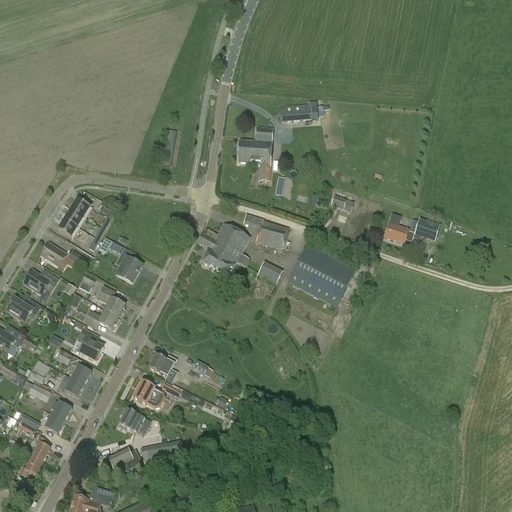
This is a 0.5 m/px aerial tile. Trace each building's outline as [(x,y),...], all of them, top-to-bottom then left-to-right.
[(311,106),(279,108),(280,124),(312,122),(311,106)] [(240,144),(239,165),(260,166),(259,184),(271,185),(272,167),(271,167),(272,146),(273,129),(257,128),(256,145),(240,144)] [(167,153),(175,154),(176,132),(169,131),(167,153)] [(276,196),(284,197),(287,179),(279,178),(276,196)] [(336,193),(331,208),(351,215),(354,204),(347,202),(348,197),(336,193)] [(78,202),(71,212),(84,220),(91,210),(78,202)] [(102,208),(99,213),(106,216),(104,220),(106,221),(101,230),(106,233),(112,222),(111,222),(115,215),(102,208)] [(71,212),(64,222),(78,230),(84,220),(71,212)] [(392,217),(384,240),(404,246),(405,243),(409,234),(409,232),(398,228),(401,220),(392,217)] [(64,222),(58,232),(72,241),(78,230),(64,222)] [(260,231),(256,244),(282,252),(289,230),(263,222),(260,231)] [(202,237),(197,246),(207,251),(206,253),(200,264),(227,279),(233,268),(236,269),(237,266),(245,269),(249,261),(242,257),(250,240),(224,226),(218,237),(208,232),(205,237),(203,236),(202,236),(202,237)] [(414,235),(414,237),(435,244),(439,234),(417,226),(414,235)] [(168,229),(164,241),(172,244),(176,233),(168,229)] [(101,230),(95,241),(100,244),(106,233),(101,230)] [(95,241),(89,251),(94,254),(100,244),(95,241)] [(112,244),(109,250),(110,251),(121,257),(124,258),(127,252),(112,244)] [(308,246),(288,284),(337,310),(356,271),(308,246)] [(49,247),(41,259),(59,270),(60,270),(67,259),(67,258),(49,247)] [(68,258),(67,259),(80,267),(84,260),(71,252),(68,258)] [(121,268),(116,278),(133,287),(143,269),(135,264),(126,259),(121,268)] [(263,267),(256,279),(275,288),(281,276),(263,267)] [(33,273),(23,288),(40,299),(44,293),(50,297),(59,282),(43,272),(40,277),(33,273)] [(86,276),(79,290),(89,295),(92,290),(93,290),(97,282),(86,276)] [(104,288),(97,301),(108,307),(105,313),(118,320),(119,319),(121,320),(123,315),(122,314),(125,308),(112,301),(115,294),(104,288)] [(74,296),(65,314),(69,316),(71,313),(70,312),(72,308),(77,311),(82,301),(74,296)] [(15,300),(6,314),(24,325),(29,318),(33,311),(38,314),(41,308),(37,306),(28,300),(24,306),(15,300)] [(90,313),(83,325),(95,332),(99,325),(112,332),(115,327),(116,327),(119,322),(118,321),(118,320),(105,313),(102,319),(90,313)] [(0,331),(0,349),(8,355),(11,349),(18,353),(22,346),(15,342),(16,341),(4,334),(0,331)] [(84,332),(78,344),(83,347),(79,355),(96,364),(104,349),(96,345),(99,340),(84,332)] [(25,339),(22,344),(23,345),(34,352),(38,347),(25,339)] [(63,353),(58,362),(68,368),(70,365),(74,367),(77,361),(73,359),(73,358),(63,353)] [(156,357),(149,371),(160,376),(161,376),(167,379),(177,362),(170,358),(168,362),(156,357)] [(197,363),(191,372),(204,379),(205,378),(210,381),(214,374),(209,371),(209,369),(197,362),(197,363)] [(29,380),(28,381),(40,388),(41,386),(51,370),(38,363),(28,379),(29,380)] [(4,366),(0,372),(15,382),(19,376),(4,366)] [(72,381),(85,388),(91,375),(79,368),(78,368),(78,369),(72,381)] [(65,378),(58,390),(65,394),(78,401),(85,388),(72,381),(65,378)] [(91,380),(85,400),(92,402),(98,382),(91,380)] [(180,380),(176,387),(186,392),(189,385),(180,380)] [(26,383),(23,390),(29,394),(28,395),(47,405),(52,396),(33,386),(33,387),(26,383)] [(143,383),(133,400),(146,407),(155,412),(160,410),(166,400),(164,394),(155,390),(143,383)] [(166,385),(162,392),(178,400),(182,393),(166,385)] [(184,393),(182,397),(190,401),(192,397),(184,393)] [(56,404),(51,412),(54,413),(52,417),(65,424),(72,411),(59,404),(58,405),(56,404)] [(119,427),(118,429),(125,433),(126,430),(137,436),(143,439),(151,424),(145,421),(127,412),(125,410),(121,417),(124,419),(119,427)] [(23,416),(19,422),(37,432),(40,426),(23,416)] [(52,417),(45,430),(58,437),(65,424),(52,417)] [(39,448),(33,459),(43,465),(50,451),(43,447),(46,442),(40,439),(36,446),(39,448)] [(172,444),(143,452),(145,463),(175,455),(172,444)] [(128,450),(107,460),(113,472),(114,471),(117,476),(120,477),(142,466),(136,453),(131,455),(128,450)] [(24,469),(20,476),(26,480),(29,475),(35,478),(43,465),(33,459),(27,470),(24,469)] [(5,474),(3,482),(14,485),(16,477),(17,473),(7,470),(5,474)] [(198,488),(156,509),(157,511),(178,511),(204,499),(198,488)] [(75,498),(70,511),(99,511),(101,506),(111,509),(115,496),(93,489),(89,503),(75,498)]
